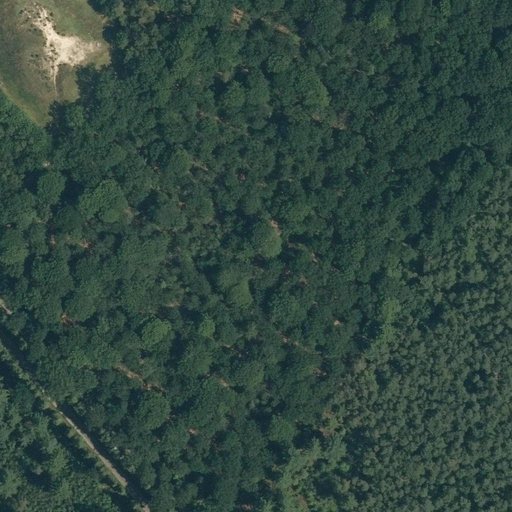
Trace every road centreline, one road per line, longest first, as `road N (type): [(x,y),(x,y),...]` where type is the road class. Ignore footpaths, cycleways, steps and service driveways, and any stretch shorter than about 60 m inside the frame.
road 1 (track): [(177,29),(398,264),(448,298),(511,415)]
road 2 (track): [(0,209),(177,29)]
road 3 (unclassified): [(153,511),(0,333)]
